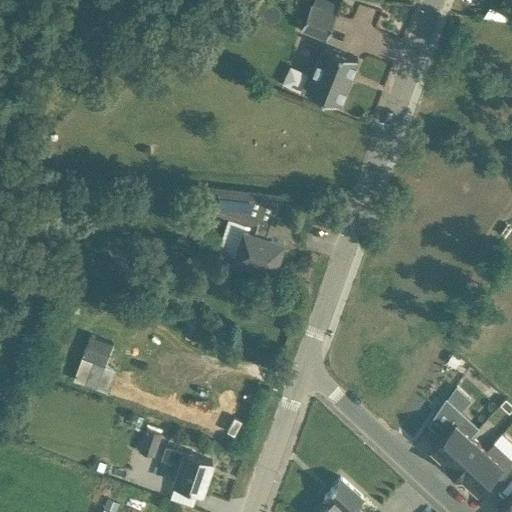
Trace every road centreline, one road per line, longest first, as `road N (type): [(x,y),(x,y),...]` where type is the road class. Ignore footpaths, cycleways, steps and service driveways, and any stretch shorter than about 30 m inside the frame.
road 1 (unclassified): [(303,368),(433,0)]
road 2 (residential): [(458,511),(303,368)]
road 3 (unclassified): [(250,511),(303,368)]
